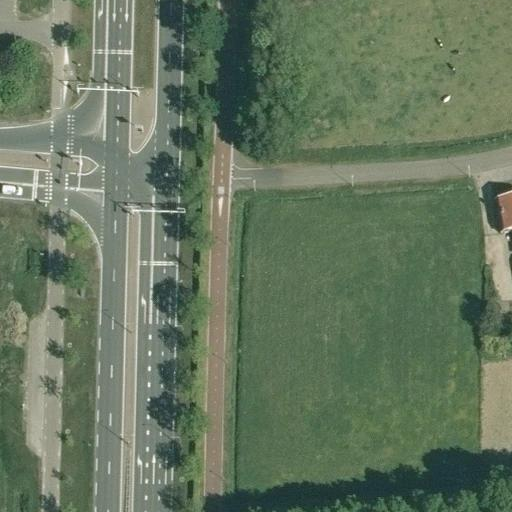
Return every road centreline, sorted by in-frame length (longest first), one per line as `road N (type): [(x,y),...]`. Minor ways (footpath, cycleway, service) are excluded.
road 1 (unclassified): [(58,178),(51,511)]
road 2 (primary): [(115,183),(107,511)]
road 3 (primary): [(159,511),(165,183)]
road 4 (unclassified): [(221,179),(418,169),(511,155)]
road 5 (primary): [(165,183),(170,0)]
road 6 (unclassified): [(221,179),(227,0)]
road 7 (primary): [(120,0),(115,150)]
